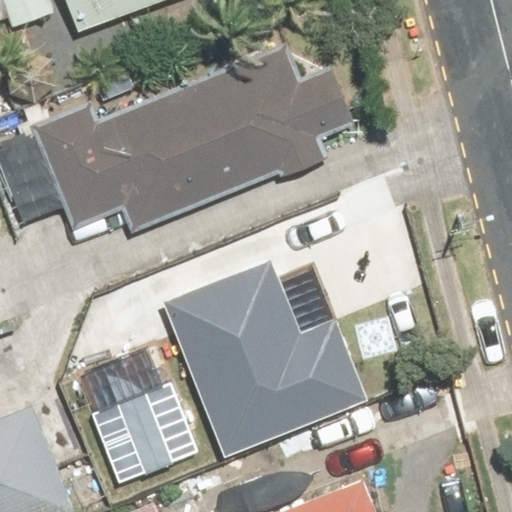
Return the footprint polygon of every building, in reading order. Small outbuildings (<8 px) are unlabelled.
[(69,0),(77,21),(137,0),(69,0)] [(93,88),(25,113),(71,234),(126,213),(135,235),(321,165),(310,135),(359,116),(341,68),(302,82),(288,44),(103,115),(93,88)] [(170,462),(374,376),(354,302),(300,324),(280,247),(177,289),(197,365),(150,384),(170,462)] [(43,511),(6,396),(0,397),(0,511),(43,511)] [(382,511),(366,447),(233,502),(235,511),(382,511)]
